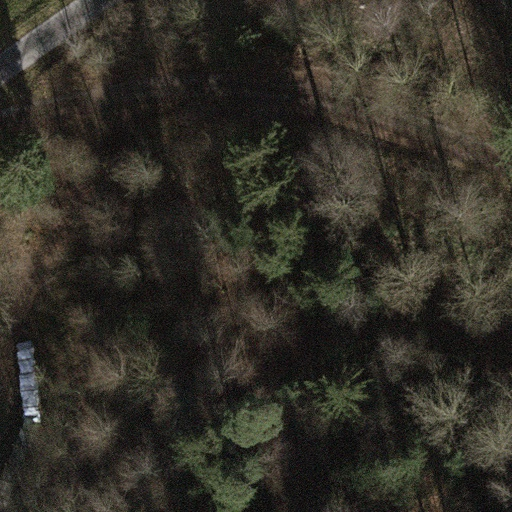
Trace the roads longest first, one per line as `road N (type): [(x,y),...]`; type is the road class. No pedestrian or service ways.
road 1 (track): [(0,114),(165,89),(296,92),(430,127),(511,162)]
road 2 (track): [(103,0),(0,73)]
